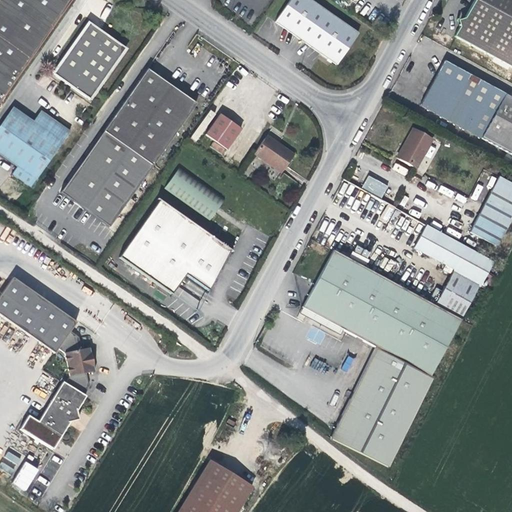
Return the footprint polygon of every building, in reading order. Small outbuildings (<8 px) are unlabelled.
[(0,0),(0,101),(70,0),(0,0)] [(335,64),(357,34),(308,0),(289,0),(274,21),(299,39),(335,64)] [(511,65),(511,0),(472,0),(471,4),(454,34),(511,65)] [(89,101),(125,49),(106,35),(88,22),(59,63),(62,65),(55,75),(89,101)] [(511,97),(443,60),(430,82),(418,104),(511,154),(511,97)] [(151,166),(196,105),(169,86),(147,70),(103,131),(151,166)] [(30,123),(9,109),(0,121),(0,158),(33,182),(67,133),(37,112),(30,123)] [(221,115),(219,113),(204,134),(206,136),(224,149),(239,128),(221,115)] [(412,130),(402,147),(405,149),(398,161),(414,170),(430,141),(412,130)] [(107,227),(151,166),(102,131),(59,192),(107,227)] [(266,135),(263,138),(272,144),(274,141),(266,135)] [(293,154),(274,141),(272,144),(263,138),(253,153),(280,172),(293,154)] [(395,160),(398,161),(405,149),(402,147),(395,160)] [(394,164),(392,170),(406,174),(408,167),(394,164)] [(163,188),(208,220),(224,198),(178,166),(163,188)] [(382,198),(388,185),(368,175),(362,189),(382,198)] [(484,204),(509,218),(511,213),(511,186),(498,178),(484,204)] [(206,292),(227,251),(158,201),(117,258),(170,294),(184,276),(206,292)] [(491,261),(423,225),(411,248),(451,269),(432,305),(459,320),(491,261)] [(359,266),(366,252),(354,246),(348,257),(340,251),(338,255),(359,266)] [(380,465),(459,320),(432,305),(359,266),(338,255),(330,251),(299,308),(372,348),(324,435),(380,465)] [(12,278),(0,294),(0,316),(53,354),(57,349),(64,354),(68,377),(64,384),(62,383),(37,422),(60,437),(69,422),(78,420),(76,411),(85,397),(82,395),(88,386),(85,374),(94,372),(89,348),(80,350),(78,338),(69,332),(76,323),(12,278)] [(321,343),(325,331),(311,326),(307,339),(321,343)] [(348,371),(353,358),(347,356),(342,369),(348,371)] [(6,451),(0,464),(0,468),(13,475),(21,457),(6,451)] [(25,492),(39,469),(25,461),(12,483),(25,492)] [(209,461),(176,511),(236,511),(252,487),(209,461)]
